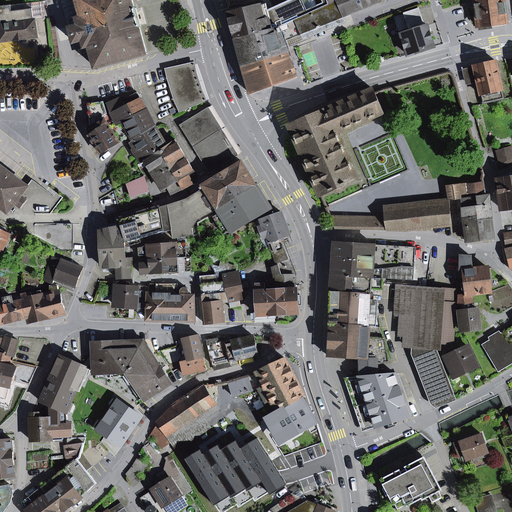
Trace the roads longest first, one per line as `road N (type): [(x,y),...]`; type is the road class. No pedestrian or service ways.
road 1 (residential): [(293,339),(255,365),(186,388),(79,511)]
road 2 (residential): [(74,78),(95,237),(67,325)]
road 3 (residential): [(293,339),(240,329),(67,325)]
road 4 (residential): [(451,56),(492,186),(502,269)]
road 5 (primary): [(451,56),(246,128)]
road 6 (residential): [(67,325),(21,420),(21,483),(9,511)]
road 7 (residential): [(311,238),(333,232),(443,240),(502,269)]
road 8 (residential): [(74,78),(95,80),(213,45)]
road 9 (primary): [(311,238),(246,128)]
